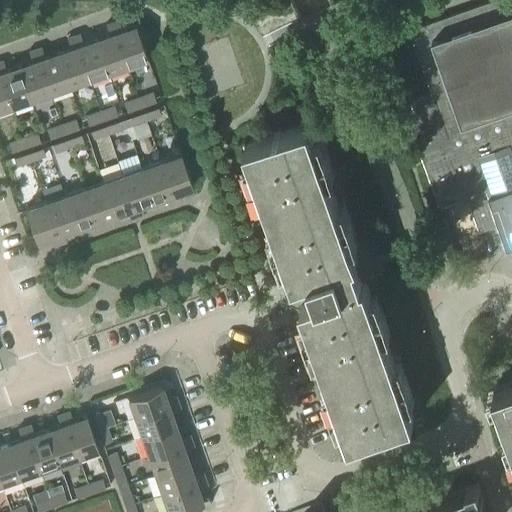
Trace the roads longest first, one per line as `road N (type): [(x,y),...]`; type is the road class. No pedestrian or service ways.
road 1 (residential): [(313,481),(448,435),(467,408),(444,343),(446,312),(480,286),(511,295)]
road 2 (residential): [(313,481),(253,312),(194,332)]
road 3 (residential): [(235,511),(253,505),(194,332)]
road 4 (residential): [(40,386),(194,332)]
